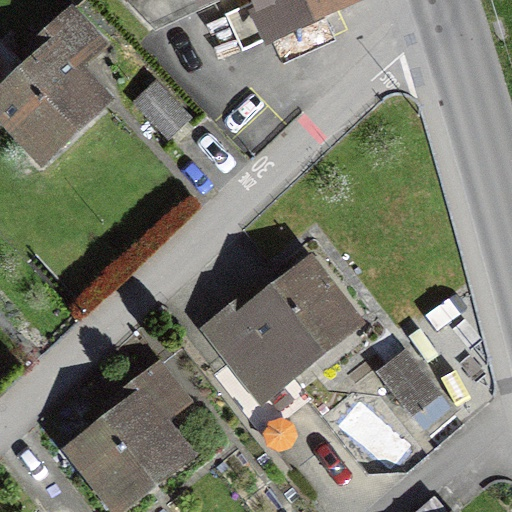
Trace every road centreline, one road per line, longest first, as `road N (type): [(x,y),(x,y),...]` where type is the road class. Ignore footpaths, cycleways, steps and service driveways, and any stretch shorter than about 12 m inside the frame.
road 1 (residential): [(444,9),(0,428)]
road 2 (secondary): [(444,9),(511,246)]
